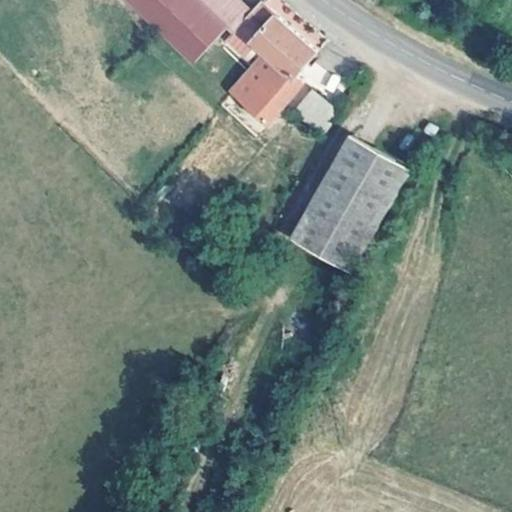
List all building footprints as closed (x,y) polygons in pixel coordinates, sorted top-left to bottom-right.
[(204,0),(128,0),(158,28),(194,62),(229,24),(204,0)] [(273,49),(298,72),(319,49),(265,0),(261,0),(242,21),(273,49)] [(308,81),(298,72),(273,49),(239,86),(275,118),(308,81)] [(306,93),(299,120),(325,127),(332,99),(306,93)] [(437,179),(376,144),(318,242),(378,278),(437,179)]
